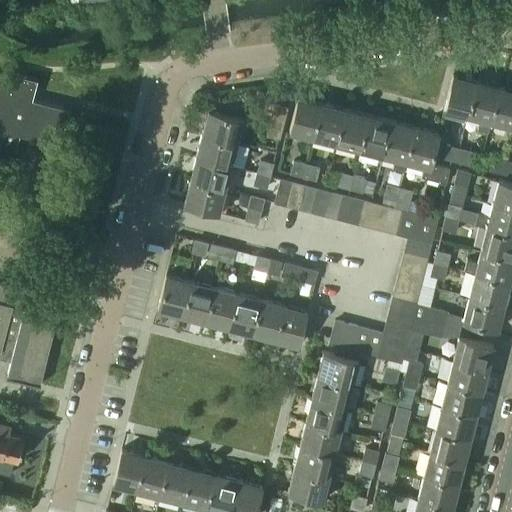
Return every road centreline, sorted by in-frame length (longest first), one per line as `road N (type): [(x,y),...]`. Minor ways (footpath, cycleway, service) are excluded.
road 1 (residential): [(58,511),(163,100),(169,84),(187,73),(221,66)]
road 2 (residential): [(221,66),(511,25)]
road 3 (unknown): [(134,211),(253,236),(363,246),(373,267),(354,297)]
